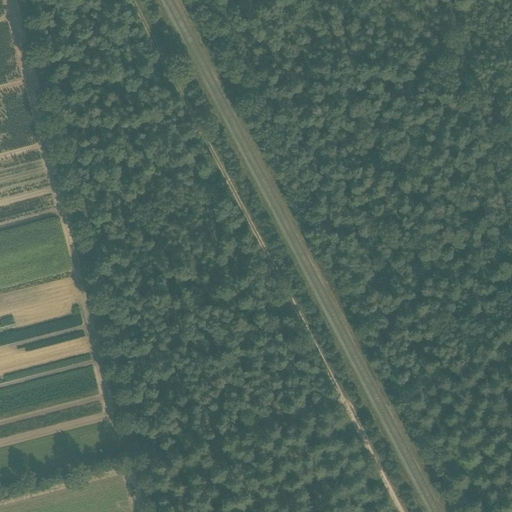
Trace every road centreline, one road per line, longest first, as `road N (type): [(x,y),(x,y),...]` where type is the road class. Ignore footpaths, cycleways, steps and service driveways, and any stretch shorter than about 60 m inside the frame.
road 1 (track): [(138,0),(402,511)]
road 2 (track): [(29,0),(160,511)]
road 3 (track): [(452,0),(511,231)]
road 4 (track): [(346,404),(144,447)]
